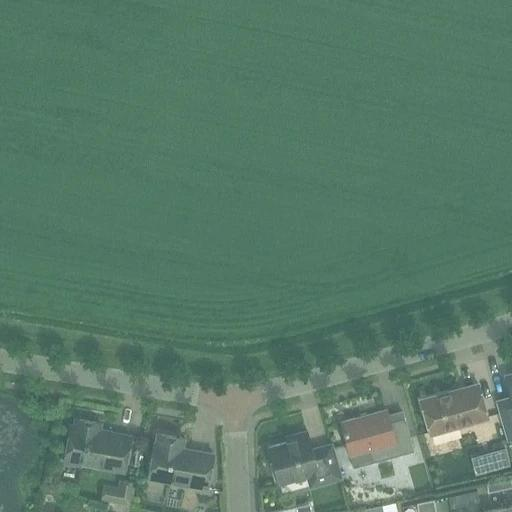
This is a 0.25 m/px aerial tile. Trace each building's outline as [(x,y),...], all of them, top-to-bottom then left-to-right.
[(511,374),(507,376),(511,395),(511,398),(496,403),(507,440),(511,437),(511,374)] [(488,419),(478,384),(461,389),(462,391),(452,394),(451,393),(421,402),(430,435),(488,419)] [(390,422),(387,410),(341,423),(350,455),(369,450),(373,463),(414,452),(405,418),(390,422)] [(81,464),(125,472),(131,437),(99,431),(101,423),(76,419),(75,427),(71,426),(65,457),(81,460),(81,464)] [(213,454),(184,449),(186,439),(157,434),(156,443),(154,443),(148,479),(207,489),(213,454)] [(343,478),(333,444),(312,450),(308,436),(269,447),(274,463),(271,464),(275,480),(279,479),(280,484),(307,476),(310,487),(343,478)] [(511,487),(511,483),(511,479),(499,482),(501,490),(511,487)] [(501,490),(499,482),(486,484),(488,493),(501,490)] [(430,484),(418,486),(420,498),(432,496),(430,484)] [(342,488),(326,492),(331,508),(347,504),(342,488)] [(436,511),(434,500),(425,502),(427,511),(436,511)] [(427,511),(425,502),(417,504),(418,511),(427,511)]
